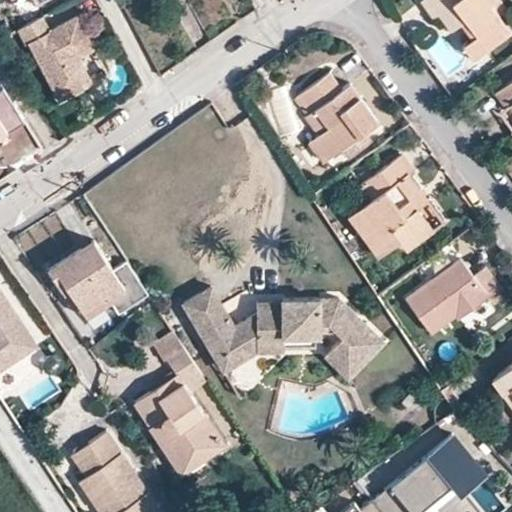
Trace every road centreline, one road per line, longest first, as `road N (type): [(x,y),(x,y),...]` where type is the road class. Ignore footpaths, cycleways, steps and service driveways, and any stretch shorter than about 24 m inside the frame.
road 1 (residential): [(320,0),(0,211)]
road 2 (residential): [(350,0),(511,222)]
